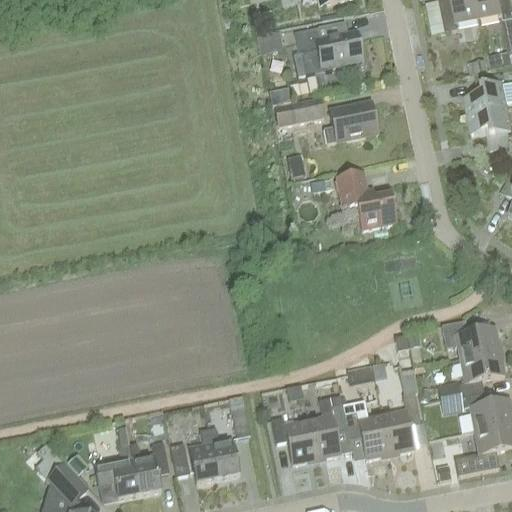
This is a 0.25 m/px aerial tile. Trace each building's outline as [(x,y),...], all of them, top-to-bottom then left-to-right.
[(302,0),(303,4),(318,1),(320,10),(349,4),(348,0),(302,0)] [(456,27),(478,23),(473,0),(449,0),(450,3),(438,5),(445,37),(457,34),(456,27)] [(511,23),(511,13),(509,0),(504,0),(497,2),(497,0),(473,0),(478,23),(501,18),(502,25),(511,23)] [(320,73),(361,65),(356,38),(320,45),(318,33),(293,38),(298,60),(316,56),(320,73)] [(279,36),(278,36),(256,41),(260,60),(283,55),(279,36)] [(501,58),(498,58),(487,61),(490,75),(504,72),(501,58)] [(472,66),(475,78),(488,75),(485,63),(472,66)] [(467,121),(507,114),(506,107),(511,105),(511,87),(502,90),(500,78),(475,83),(478,100),(463,103),(467,121)] [(323,122),(319,104),(275,114),(279,131),(323,122)] [(329,116),(332,132),(322,134),(325,150),(377,139),(370,108),(329,116)] [(511,139),(507,114),(467,121),(471,140),(485,137),(489,154),(511,149),(511,139)] [(297,181),(310,179),(307,160),(294,162),(297,181)] [(360,236),(395,229),(389,199),(374,202),(372,194),(366,195),(362,177),(335,182),(344,223),(357,220),(360,236)] [(511,222),(511,177),(500,197),(511,204),(511,211),(507,220),(511,222)] [(456,352),(459,364),(499,357),(494,333),(467,338),(464,326),(441,331),(445,354),(456,352)] [(398,362),(410,360),(406,340),(394,343),(398,362)] [(437,390),(440,405),(483,397),(481,385),(504,381),(499,357),(459,364),(464,388),(457,390),(456,386),(437,390)] [(391,368),(353,370),(353,385),(392,383),(391,368)] [(469,413),(473,436),(511,428),(511,421),(508,404),(485,409),(483,397),(440,405),(443,420),(462,416),(462,414),(469,413)] [(381,420),(389,460),(413,455),(408,432),(420,430),(414,398),(401,400),(404,415),(381,420)] [(346,435),(342,410),(340,402),(319,406),(323,422),(307,425),(315,465),(339,460),(335,437),(346,435)] [(242,403),(228,406),(230,416),(244,413),(242,403)] [(389,460),(381,420),(367,423),(364,405),(342,410),(346,435),(348,444),(360,442),(365,465),(389,460)] [(244,413),(230,416),(236,444),(249,441),(244,413)] [(315,465),(307,425),(283,430),(282,423),(270,425),(275,449),(287,447),(291,470),(315,465)] [(511,428),(473,436),(478,460),(453,465),(457,483),(499,474),(495,457),(511,453),(511,428)] [(116,433),(120,452),(128,450),(125,432),(116,433)] [(207,434),(217,485),(239,481),(231,444),(218,447),(215,433),(207,434)] [(195,490),(217,485),(207,434),(199,436),(201,450),(188,453),(193,477),(195,490)] [(128,450),(139,501),(160,497),(157,481),(169,479),(163,449),(150,452),(152,460),(140,463),(137,449),(128,450)] [(182,449),(171,451),(177,480),(188,478),(182,449)] [(128,450),(120,452),(123,466),(93,472),(97,491),(113,488),(117,506),(139,501),(128,450)] [(77,459),(66,469),(77,481),(88,471),(77,459)] [(78,511),(80,507),(77,506),(78,502),(87,493),(77,481),(66,469),(65,467),(46,483),(49,488),(45,502),(42,511),(78,511)] [(448,470),(436,472),(439,487),(450,484),(448,470)]
